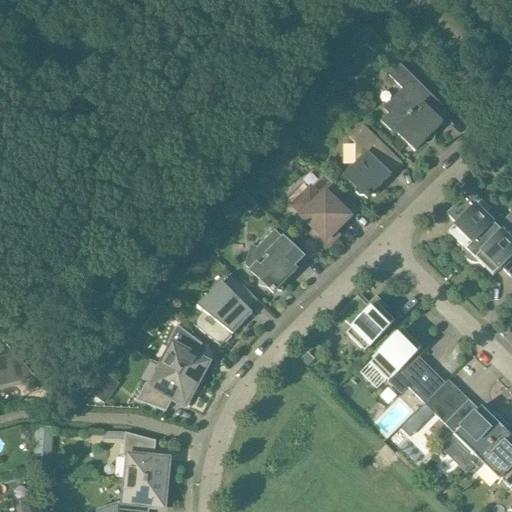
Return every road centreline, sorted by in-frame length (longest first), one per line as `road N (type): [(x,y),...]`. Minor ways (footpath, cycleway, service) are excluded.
road 1 (residential): [(384,245),(245,389),(217,447),(209,511)]
road 2 (residential): [(511,371),(384,245)]
road 3 (residential): [(485,144),(384,245)]
